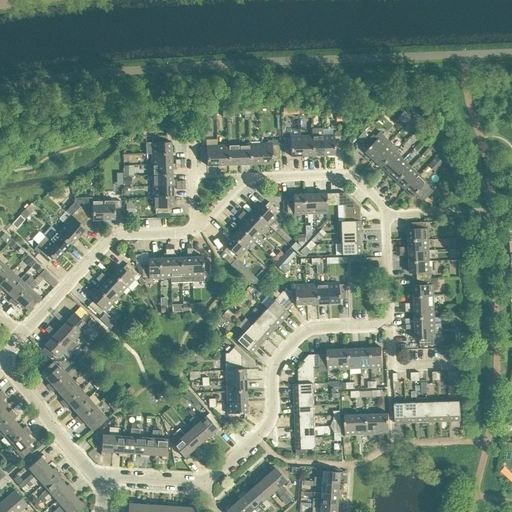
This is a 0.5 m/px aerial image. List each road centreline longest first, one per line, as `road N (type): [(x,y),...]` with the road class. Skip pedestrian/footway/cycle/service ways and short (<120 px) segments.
road 1 (residential): [(204,481),(269,423),(275,364),(301,334),(350,326)]
road 2 (residential): [(21,335),(113,238),(199,226)]
road 3 (residential): [(199,226),(255,177),(347,175),(384,214)]
